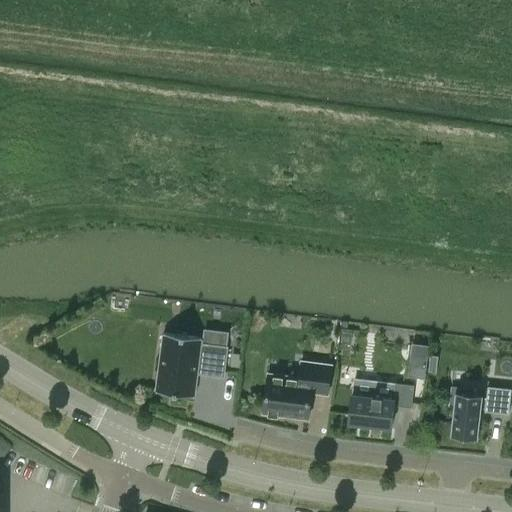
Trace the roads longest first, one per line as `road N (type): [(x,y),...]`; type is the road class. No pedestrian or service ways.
road 1 (tertiary): [(451,504),(241,471),(144,438)]
road 2 (residential): [(237,434),(312,453),(457,470)]
road 3 (tertiary): [(0,360),(144,438)]
